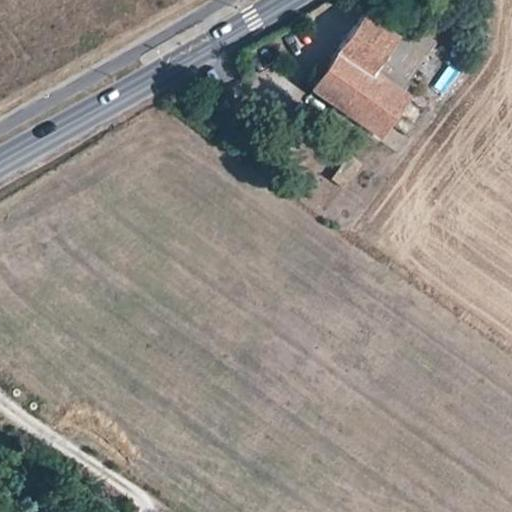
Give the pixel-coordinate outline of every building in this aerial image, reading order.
[(398,33),(405,21),(409,17),(385,0),(373,0),(365,10),(367,11),(398,33)] [(367,11),(365,10),(311,86),(366,126),(367,127),(379,135),(381,132),(391,117),(408,94),(400,88),(410,76),(431,45),(433,41),(405,21),(398,33),(367,11)] [(440,53),(431,45),(410,76),(417,81),(419,82),(440,53)] [(408,94),(417,81),(410,76),(400,88),(408,94)] [(397,121),(391,117),(381,132),(387,137),(397,121)] [(380,135),(379,135),(367,127),(363,133),(376,142),(380,135)] [(359,163),(348,155),(331,178),(343,187),(359,163)]
